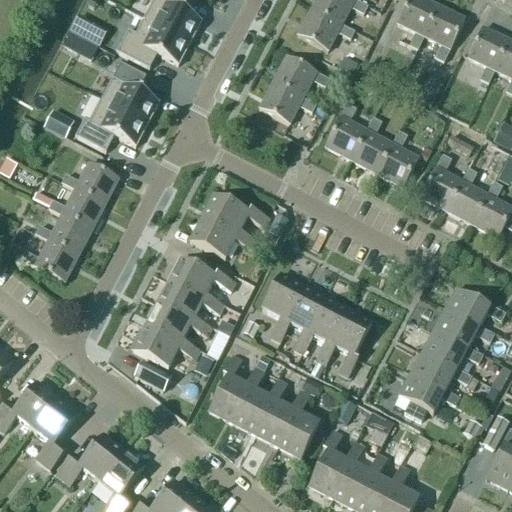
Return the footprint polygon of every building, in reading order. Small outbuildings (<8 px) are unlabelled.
[(180,14),(187,0),(150,0),(154,2),(143,23),(189,47),(201,25),(180,14)] [(367,11),(354,4),(346,0),(317,0),(311,13),(341,29),(350,12),(363,19),(367,11)] [(409,50),(417,54),(423,41),(438,11),(415,0),(410,0),(397,29),(415,37),(409,50)] [(464,23),(438,11),(423,41),(441,50),(435,63),(443,67),(464,23)] [(354,36),(341,29),(311,13),(297,40),(327,56),(337,37),(350,44),(354,36)] [(178,70),(189,47),(143,23),(135,38),(128,34),(116,56),(149,73),(156,59),(178,70)] [(76,25),(70,37),(84,44),(90,32),(76,25)] [(488,89),(494,76),(509,45),(482,32),(467,63),(486,72),(479,85),(488,89)] [(70,37),(62,52),(76,59),(84,44),(70,37)] [(511,100),(511,46),(509,45),(494,76),(511,84),(505,97),(511,100)] [(329,84),(286,61),(272,87),(303,103),(312,85),(325,92),(329,84)] [(147,129),(159,106),(137,95),(145,80),(120,67),(100,104),(147,129)] [(440,88),(426,81),(416,103),(430,109),(440,88)] [(303,103),(272,87),(259,113),(289,129),(299,111),(311,118),(316,110),(303,103)] [(135,151),(147,129),(100,104),(89,126),(84,123),(75,141),(105,157),(113,140),(135,151)] [(347,109),(325,152),(350,165),(366,135),(349,126),(355,114),(347,109)] [(50,118),(43,132),(64,144),(71,130),(50,118)] [(381,127),(373,123),(366,135),(350,165),(375,179),(391,149),(374,140),(381,127)] [(511,146),(511,130),(502,126),(492,146),(508,154),(511,146)] [(406,141),(398,136),(391,149),(375,179),(402,193),(418,163),(399,153),(406,141)] [(472,152),(450,140),(446,147),(468,160),(472,152)] [(445,216),(461,186),(467,175),(460,171),(454,182),(444,176),(450,164),(442,160),(419,202),(445,216)] [(501,177),(511,182),(511,163),(509,162),(501,177)] [(65,180),(61,188),(74,194),(104,210),(118,184),(88,168),(78,186),(65,180)] [(476,177),(468,173),(467,175),(461,186),(445,216),(471,230),(487,200),(486,199),(469,190),(476,177)] [(501,191),(493,187),(486,199),(487,200),(471,230),(497,243),(511,214),(511,213),(495,204),(501,191)] [(74,194),(65,212),(52,205),(48,213),(61,220),(91,235),(104,210),(74,194)] [(248,218),(213,200),(201,223),(236,241),(239,237),(246,223),(264,232),(269,223),(250,214),(248,218)] [(276,218),(268,236),(280,241),(288,224),(276,218)] [(39,231),(35,239),(47,246),(78,261),(91,235),(61,220),(52,237),(39,231)] [(239,237),(236,241),(201,223),(189,246),(224,264),(234,246),(252,255),(257,246),(239,237)] [(64,287),(78,261),(47,246),(38,263),(26,256),(21,265),(64,287)] [(214,281),(180,264),(168,287),(203,305),(205,301),(212,287),(230,296),(235,287),(216,277),(214,281)] [(288,329),(284,327),(303,292),(279,279),(261,315),(280,325),(270,343),(279,347),(288,329)] [(205,301),(203,305),(168,287),(156,309),(191,328),(194,323),(201,310),(218,319),(223,310),(205,301)] [(303,292),(284,327),(288,329),(302,336),(293,354),(302,359),(311,341),(307,339),(325,303),(303,292)] [(489,312),(455,293),(443,315),(478,334),(479,331),(486,319),(500,327),(505,318),(490,310),(489,312)] [(329,351),(348,315),(325,303),(307,339),(311,341),(325,348),(316,366),(325,371),(334,353),(329,351)] [(194,323),(191,328),(156,309),(144,332),(179,350),(182,346),(189,332),(207,341),(211,332),(194,323)] [(353,362),(371,327),(348,315),(329,351),(334,353),(347,360),(338,378),(347,382),(357,364),(353,362)] [(494,339),(479,331),(478,334),(443,315),(432,336),(467,355),(468,353),(474,340),(489,348),(494,339)] [(221,325),(216,335),(228,341),(233,331),(221,325)] [(248,325),(242,337),(252,342),(258,331),(248,325)] [(182,346),(179,350),(144,332),(132,355),(167,374),(177,355),(195,364),(200,355),(182,346)] [(468,353),(467,355),(432,336),(420,358),(455,376),(457,374),(463,361),(478,369),(482,360),(468,353)] [(211,350),(206,359),(217,364),(221,356),(211,350)] [(466,390),(471,382),(457,374),(455,376),(420,358),(409,379),(444,397),(445,395),(452,383),(466,390)] [(0,381),(11,368),(0,359),(0,381)] [(201,359),(193,375),(205,381),(213,366),(201,359)] [(262,360),(256,371),(264,375),(270,364),(262,360)] [(227,381),(209,416),(231,428),(250,392),(246,390),(232,383),(241,365),(232,361),(223,379),(227,381)] [(141,367),(133,383),(162,398),(170,382),(141,367)] [(254,440),(273,404),(268,402),(255,395),(264,377),(255,373),(246,390),(250,392),(231,428),(254,440)] [(445,395),(444,397),(409,379),(398,400),(408,406),(402,417),(419,426),(425,415),(432,419),(440,404),(455,412),(460,403),(445,395)] [(496,380),(490,392),(498,397),(505,385),(496,380)] [(326,391),(306,381),(301,392),(320,402),(326,391)] [(471,382),(466,390),(473,394),(478,385),(471,382)] [(268,402),(273,404),(254,440),(277,452),(295,416),(291,414),(277,407),(286,389),(277,384),(268,402)] [(15,422),(31,435),(56,404),(36,388),(15,413),(6,406),(0,413),(0,435),(3,438),(15,422)] [(309,401),(300,396),(291,414),(295,416),(277,452),(300,464),(318,428),(300,419),(309,401)] [(334,422),(346,428),(355,409),(344,403),(334,422)] [(77,420),(56,404),(31,435),(48,448),(35,464),(49,475),(66,453),(57,446),(77,420)] [(393,427),(371,416),(364,430),(386,441),(393,427)] [(497,421),(482,449),(493,455),(508,427),(497,421)] [(469,425),(463,437),(473,442),(479,430),(469,425)] [(503,450),(485,484),(507,496),(511,485),(511,453),(510,453),(511,450),(511,435),(509,434),(501,449),(503,450)] [(326,456),(308,491),(331,503),(350,467),(346,465),(332,458),(341,440),(332,436),(322,454),(326,456)] [(82,475),(98,488),(122,456),(102,440),(82,465),(72,458),(55,480),(69,491),(82,475)] [(349,511),(355,511),(372,479),(368,477),(375,463),(362,456),(364,452),(355,447),(346,465),(350,467),(331,503),(349,511)] [(143,473),(122,456),(98,488),(114,500),(104,511),(126,511),(132,506),(123,498),(143,473)] [(368,477),(372,479),(355,511),(384,511),(395,491),(391,488),(377,481),(386,464),(377,459),(375,463),(368,477)] [(400,471),(391,488),(395,491),(384,511),(413,511),(418,503),(400,493),(409,475),(400,471)] [(185,511),(194,502),(173,486),(153,511),(143,504),(137,511),(185,511)] [(206,511),(194,502),(185,511),(206,511)]
